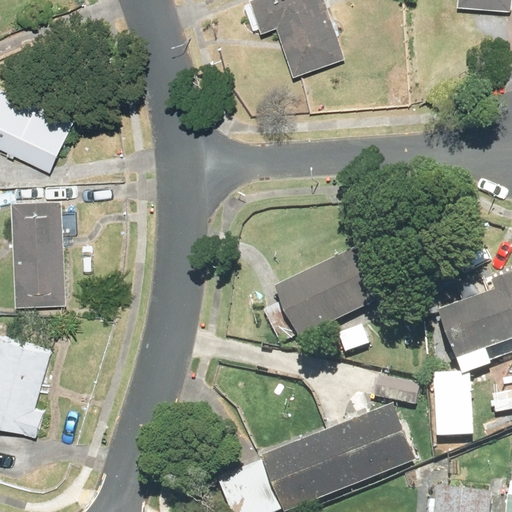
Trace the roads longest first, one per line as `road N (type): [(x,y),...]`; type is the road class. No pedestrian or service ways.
road 1 (residential): [(184,159),(184,240),(163,369),(118,511)]
road 2 (residential): [(184,159),(511,135)]
road 3 (residential): [(147,0),(184,159)]
